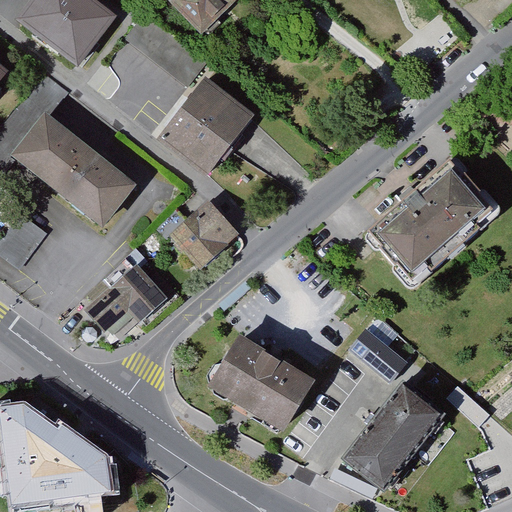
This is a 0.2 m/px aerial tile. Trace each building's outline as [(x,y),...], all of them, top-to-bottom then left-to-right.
[(89,0),(44,0),(23,28),(85,76),(123,27),(89,0)] [(178,0),(173,5),(208,39),(246,0),(178,0)] [(144,23),(126,45),(178,88),(196,66),(144,23)] [(206,81),(162,139),(216,179),(259,121),(206,81)] [(161,178),(65,100),(20,163),(112,240),(161,178)] [(511,215),(463,161),(367,247),(418,303),(511,219),(511,215)] [(212,209),(176,240),(208,277),(245,245),(212,209)] [(0,241),(0,256),(20,271),(47,234),(20,214),(0,241)] [(177,303),(140,267),(86,322),(111,346),(137,319),(149,331),(177,303)] [(333,342),(349,355),(368,334),(343,316),(329,333),(336,339),(333,342)] [(379,321),(368,334),(405,367),(417,353),(379,321)] [(349,355),(387,388),(405,367),(368,334),(349,355)] [(245,341),(216,394),(297,439),(327,386),(245,341)] [(342,467),(391,506),(451,429),(402,391),(342,467)] [(463,397),(451,409),(475,433),(487,421),(463,397)] [(11,422),(21,510),(119,499),(116,465),(32,419),(11,422)]
